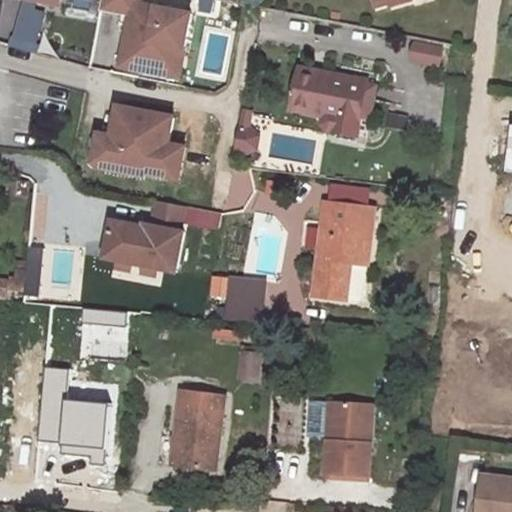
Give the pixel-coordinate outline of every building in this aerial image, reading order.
[(194,17),(143,6),(143,0),(105,0),(103,11),(129,16),(118,69),(181,82),(194,17)] [(373,0),(377,11),(390,7),(391,11),(411,5),(409,0),(373,0)] [(412,38),(407,60),(439,68),(444,45),(412,38)] [(369,87),(300,72),(291,113),(324,118),(323,127),(328,132),(335,133),(341,130),(342,121),(359,124),(360,124),(369,87)] [(360,124),(370,126),(378,89),(369,87),(360,124)] [(188,150),(171,147),(176,119),(117,108),(112,138),(98,135),(92,171),(182,186),(188,150)] [(250,134),(253,118),(242,116),(239,131),(250,134)] [(341,130),(335,133),(357,137),(359,124),(342,121),(341,130)] [(250,134),(239,131),(235,155),(246,157),(256,153),(259,141),(250,134)] [(511,131),(503,209),(511,210),(511,131)] [(136,228),(113,223),(105,260),(117,263),(156,271),(176,275),(184,236),(180,235),(186,209),(156,203),(151,229),(145,228),(144,233),(135,231),(136,228)] [(369,212),(325,207),(313,300),(345,305),(350,268),(367,270),(373,234),(366,233),(369,212)] [(78,247),(32,245),(29,296),(75,298),(78,247)] [(117,263),(116,270),(155,278),(156,271),(117,263)] [(10,280),(0,279),(0,298),(8,299),(10,280)] [(453,411),(511,418),(511,314),(493,312),(480,297),(467,294),(453,411)] [(230,299),(228,325),(261,328),(263,302),(230,299)] [(83,309),(81,321),(126,326),(127,314),(83,309)] [(126,326),(81,321),(77,357),(122,362),(126,326)] [(261,352),(242,351),(240,378),(259,379),(261,352)] [(73,368),(48,366),(43,439),(68,441),(71,398),(73,368)] [(231,395),(189,391),(180,466),(222,471),(231,395)] [(71,398),(68,441),(111,444),(114,401),(71,398)] [(328,405),(322,478),(366,482),(369,446),(363,446),(366,408),(328,405)] [(369,446),(372,408),(366,408),(363,446),(369,446)] [(474,511),(511,511),(511,480),(479,476),(474,511)]
